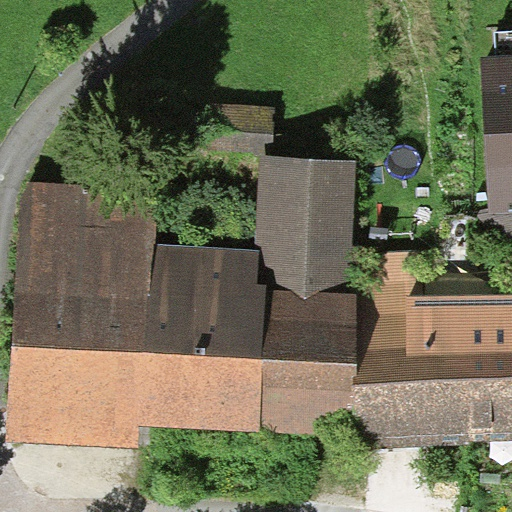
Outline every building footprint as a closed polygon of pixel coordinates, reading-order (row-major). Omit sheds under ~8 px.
[(511,49),(474,51),(491,215),(511,267),(511,49)] [(277,108),(211,106),(210,142),(276,144),(277,108)] [(269,296),(354,299),(362,166),(263,162),(260,250),(259,295),(269,296)] [(17,190),(9,445),(137,449),(137,431),(264,435),(269,296),(259,295),(260,250),(158,248),(160,194),(17,190)] [(354,299),(353,437),(350,452),(469,450),(469,446),(511,444),(511,302),(423,303),(421,255),(384,255),(354,299)] [(354,299),(269,296),(264,435),(353,437),(354,299)]
